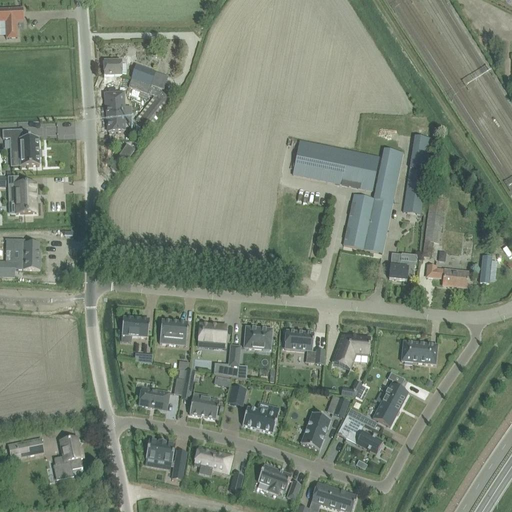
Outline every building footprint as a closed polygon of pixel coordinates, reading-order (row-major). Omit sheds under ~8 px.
[(0,23),(6,23),(6,40),(17,39),(17,22),(23,22),(23,10),(0,10),(0,23)] [(121,76),(122,77),(122,75),(126,75),(126,65),(122,65),(122,62),(104,62),(104,77),(115,77),(121,76)] [(135,66),(131,80),(132,80),(149,87),(154,72),(135,66)] [(142,85),(137,100),(166,111),(172,96),(142,85)] [(122,96),(106,97),(108,133),(124,133),(122,96)] [(22,132),(3,133),(3,141),(10,140),(11,152),(20,152),(21,168),(39,167),(38,139),(23,140),(22,132)] [(403,215),(420,217),(431,142),(414,139),(403,215)] [(132,144),(129,148),(134,152),(138,146),(136,144),(132,144)] [(379,160),(354,155),(300,144),(293,177),(372,194),(379,160)] [(118,159),(111,170),(118,175),(134,152),(127,147),(124,151),(119,148),(114,156),(118,159)] [(403,156),(384,152),(374,201),(354,197),(343,248),(382,256),(403,156)] [(35,185),(10,186),(10,204),(17,204),(17,216),(36,215),(35,185)] [(445,201),(442,201),(431,199),(423,256),(431,257),(433,244),(435,230),(441,231),(445,201)] [(10,251),(10,264),(15,264),(15,271),(23,272),(30,272),(40,272),(40,258),(38,258),(39,245),(26,245),(24,244),(24,242),(25,242),(14,241),(14,242),(14,252),(10,251)] [(415,264),(400,262),(401,256),(392,255),(389,281),(406,283),(407,278),(414,279),(415,264)] [(482,259),(480,285),(489,286),(489,282),(491,263),(491,260),(482,259)] [(0,278),(15,279),(15,271),(15,264),(10,264),(6,264),(0,263),(0,278)] [(443,287),(467,290),(469,275),(435,271),(435,268),(428,267),(427,278),(443,280),(443,287)] [(150,321),(123,319),(122,337),(148,339),(150,321)] [(188,324),(162,322),(160,345),(169,346),(169,341),(177,342),(177,344),(186,345),(185,348),(186,348),(188,324)] [(199,342),(208,343),(208,345),(214,345),(213,350),(225,351),(227,328),(200,325),(198,344),(199,344),(199,342)] [(262,347),(271,347),(272,331),(246,329),(244,350),(262,351),(262,347)] [(286,333),(285,351),(313,353),(314,335),(286,333)] [(356,357),(369,358),(370,340),(342,338),(332,365),(351,371),(356,357)] [(403,343),(401,363),(435,367),(437,347),(403,343)] [(238,369),(240,349),(231,348),(229,368),(238,369)] [(317,352),(317,354),(316,366),(315,366),(323,367),(324,353),(317,352)] [(136,355),(135,364),(152,366),(152,357),(146,356),(136,355)] [(183,389),(184,389),(192,391),(195,374),(186,372),(184,382),(183,389)] [(391,386),(378,410),(382,412),(384,408),(398,415),(408,395),(399,390),(401,387),(402,388),(405,381),(390,375),(387,381),(393,384),(392,386),(391,386)] [(174,396),(182,397),(183,389),(184,382),(176,380),(174,396)] [(228,405),(242,408),(246,392),(232,388),(228,405)] [(155,410),(167,412),(170,395),(142,390),(139,407),(155,410)] [(352,391),(342,390),(341,396),(341,397),(351,398),(352,391)] [(190,416),(216,421),(219,403),(209,401),(210,398),(193,395),(190,416)] [(334,416),(343,419),(349,404),(339,401),(334,416)] [(279,410),(271,408),(269,415),(248,409),(247,409),(242,427),(243,427),(273,435),(280,410),(279,410)] [(390,429),(398,415),(384,408),(382,412),(378,410),(373,420),(390,429)] [(301,446),(319,453),(331,422),(312,415),(301,446)] [(347,417),(337,436),(346,441),(349,435),(359,440),(356,446),(376,457),(383,443),(362,432),(364,427),(357,423),(347,417)] [(361,417),(357,423),(364,427),(374,432),(378,425),(361,417)] [(63,458),(53,460),(54,466),(55,468),(57,479),(71,476),(70,469),(81,466),(80,461),(83,460),(82,453),(79,453),(77,440),(67,442),(62,443),(60,444),(63,458)] [(43,453),(41,442),(8,448),(11,460),(43,453)] [(172,465),(173,463),(175,447),(166,445),(166,444),(159,443),(159,444),(149,442),(146,460),(147,460),(172,465)] [(198,450),(194,467),(228,475),(232,458),(198,450)] [(172,481),(182,482),(185,467),(175,465),(172,481)] [(292,477),(264,467),(258,483),(270,488),(268,492),(278,496),(279,492),(286,494),(292,477)] [(234,475),(230,491),(230,493),(239,495),(244,477),(234,475)] [(292,484),(293,484),(287,499),(295,502),(301,487),(301,488),(302,487),(292,484)] [(342,493),(317,485),(311,504),(336,511),(352,511),(357,498),(342,494),(342,493)]
